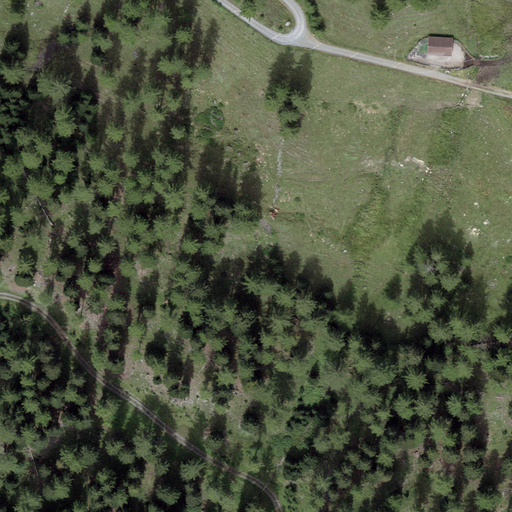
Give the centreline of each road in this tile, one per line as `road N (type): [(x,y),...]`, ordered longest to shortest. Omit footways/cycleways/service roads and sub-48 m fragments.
road 1 (track): [(0,301),(24,301),(105,380),(250,485),(266,511)]
road 2 (track): [(302,34),(511,94)]
